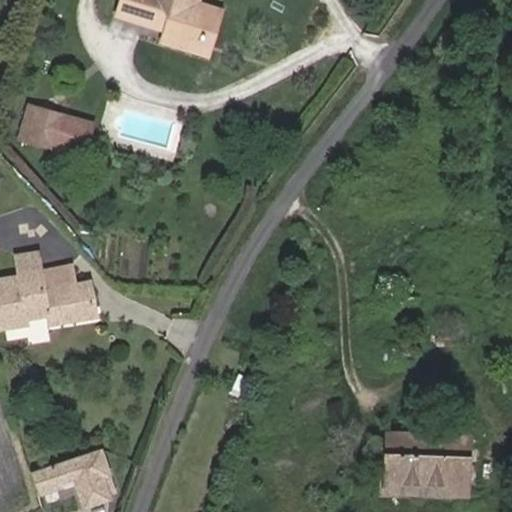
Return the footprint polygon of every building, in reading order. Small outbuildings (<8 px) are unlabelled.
[(122,0),(118,15),(165,29),(209,42),(220,10),(195,2),(195,0),(122,0)] [(209,42),(165,29),(161,40),(206,54),(209,42)] [(50,143),(59,113),(33,105),(24,135),(50,143)] [(78,151),(87,122),(59,113),(50,143),(78,151)] [(42,269),(39,251),(18,255),(21,272),(42,269)] [(77,285),(74,268),(43,273),(42,269),(21,272),(22,277),(0,281),(0,328),(30,323),(29,319),(48,316),(50,323),(97,315),(91,283),(77,285)] [(403,336),(394,334),(389,334),(383,338),(378,344),(375,353),(378,361),(384,367),(389,370),(396,370),(402,368),(407,364),(411,359),(412,351),(409,342),(403,336)] [(465,437),(386,434),(383,491),(464,495),(465,437)] [(101,448),(29,471),(38,497),(73,485),(81,508),(117,496),(101,448)]
